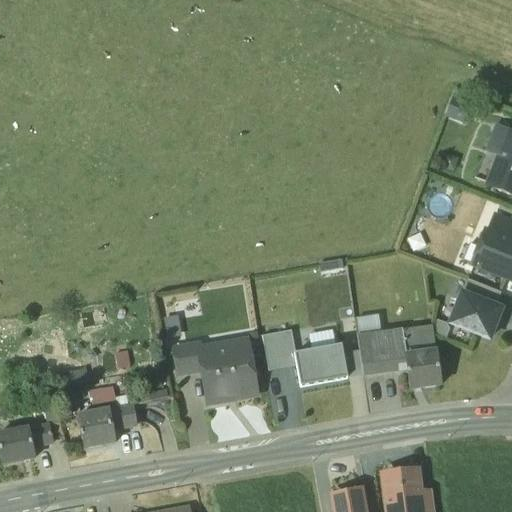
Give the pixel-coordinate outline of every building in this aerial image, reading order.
[(511,135),(508,134),(487,186),(511,196),(511,135)] [(511,223),(495,217),(488,234),(511,243),(511,223)] [(511,243),(488,234),(485,233),(478,249),(472,266),(511,281),(511,243)] [(469,246),(463,262),(472,266),(478,249),(469,246)] [(501,294),(467,281),(461,296),(495,309),(501,294)] [(495,309),(461,296),(450,326),(489,341),(500,311),(495,309)] [(432,327),(401,332),(404,353),(406,359),(405,359),(405,364),(410,392),(440,387),(432,327)] [(401,332),(371,336),(374,358),(394,355),(404,353),(401,332)] [(268,373),(296,368),(289,334),(262,339),(268,373)] [(371,336),(356,338),(362,377),(376,375),(374,358),(371,336)] [(247,342),(200,351),(201,361),(200,361),(202,373),(208,406),(256,397),(249,352),(247,342)] [(199,346),(174,350),(179,377),(202,373),(200,361),(201,361),(200,351),(199,346)] [(343,355),(341,348),(293,356),(296,368),(299,390),(347,382),(347,379),(343,355)] [(358,353),(343,355),(347,379),(362,376),(358,353)] [(404,353),(394,355),(395,366),(405,364),(405,359),(406,359),(404,353)] [(394,355),(374,358),(376,375),(396,373),(395,366),(394,355)] [(132,408),(79,418),(81,433),(79,433),(80,440),(82,440),(84,451),(114,445),(111,432),(136,428),(132,408)] [(48,428),(28,432),(31,449),(51,445),(48,428)] [(28,431),(0,436),(0,464),(0,466),(33,460),(31,449),(28,432),(28,431)] [(416,474),(398,477),(395,473),(385,474),(382,479),(381,480),(386,511),(421,511),(419,496),(420,496),(419,495),(416,474)] [(350,494),(336,497),(332,501),(334,511),(363,511),(360,492),(358,493),(358,491),(357,492),(357,493),(351,494),(351,493),(350,493),(350,494)] [(433,511),(431,493),(419,495),(420,496),(419,496),(421,511),(433,511)]
